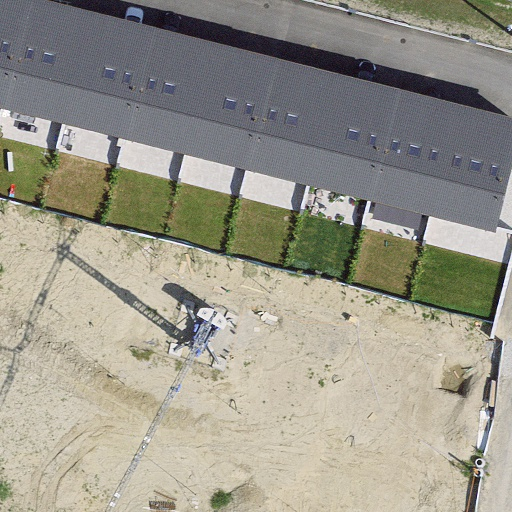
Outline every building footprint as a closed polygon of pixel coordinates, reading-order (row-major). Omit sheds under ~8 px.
[(26,0),(0,0),(0,103),(0,104),(26,0)] [(90,9),(55,0),(26,0),(0,104),(62,120),(90,9)] [(152,25),(90,9),(62,120),(123,135),(152,25)] [(213,40),(152,25),(123,135),(185,151),(213,40)] [(275,56),(213,40),(185,151),(247,167),(275,56)] [(337,72),(275,56),(247,167),(308,183),(337,72)] [(398,88),(337,72),(308,183),(370,198),(398,88)] [(460,103),(398,88),(370,198),(432,214),(460,103)] [(511,156),(511,116),(460,103),(432,214),(493,230),(511,156)]
